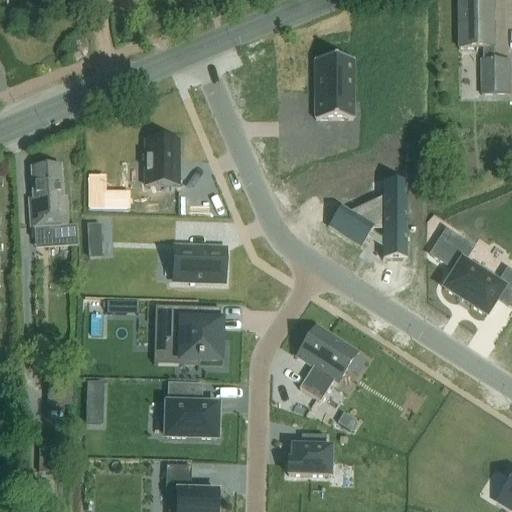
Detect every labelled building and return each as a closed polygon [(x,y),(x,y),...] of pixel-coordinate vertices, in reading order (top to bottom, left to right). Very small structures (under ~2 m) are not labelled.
[(509,97),(509,62),(494,62),(492,0),(457,0),(458,51),(482,50),(482,63),(481,63),(481,98),(509,97)] [(352,128),(352,68),(314,68),(314,128),(352,128)] [(178,189),(178,144),(145,144),(145,189),(178,189)] [(30,230),(67,228),(65,199),(62,199),(60,168),(31,170),(33,201),(29,202),(30,230)] [(407,262),(407,184),(383,184),(383,206),(355,218),(340,209),(327,229),(361,250),(372,232),(383,232),(383,262),(407,262)] [(102,243),(101,227),(87,228),(88,244),(102,243)] [(446,235),(430,259),(454,275),(443,293),(485,319),(495,303),(506,310),(511,301),(511,282),(504,278),(497,289),(463,267),(472,252),(446,235)] [(224,286),(225,253),(175,252),(174,285),(224,286)] [(122,317),(123,304),(103,304),(103,311),(107,311),(107,316),(122,317)] [(219,362),(219,336),(215,336),(215,324),(198,324),(198,310),(155,309),(154,332),(166,333),(165,353),(181,353),(181,367),(199,367),(199,361),(219,362)] [(338,386),(357,357),(316,330),(297,360),(313,370),(299,392),(320,406),(334,384),(338,386)] [(50,373),(67,373),(68,362),(50,362),(50,373)] [(79,406),(80,378),(55,378),(54,406),(79,406)] [(103,407),(104,385),(87,385),(87,406),(103,407)] [(216,442),(217,409),(200,409),(201,387),(169,386),(168,408),(167,408),(166,441),(216,442)] [(351,434),(357,424),(343,416),(337,426),(351,434)] [(329,480),(330,452),(325,451),(325,439),(301,439),(301,451),(292,451),(292,464),(288,464),(287,479),(329,480)] [(37,444),(36,477),(56,477),(57,445),(37,444)] [(216,511),(217,495),(190,494),(191,470),(165,469),(165,494),(169,494),(168,511),(216,511)] [(511,511),(511,478),(498,501),(497,502),(511,511)]
